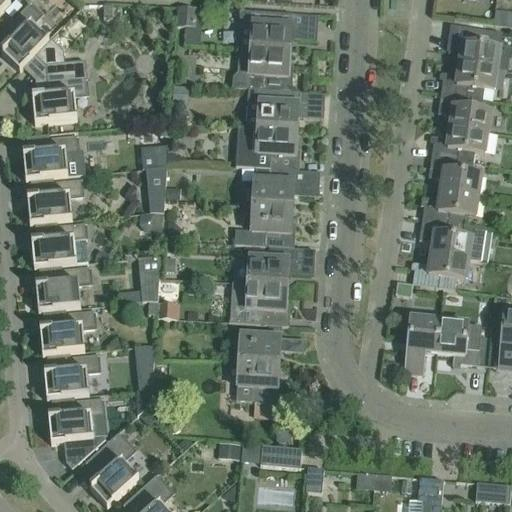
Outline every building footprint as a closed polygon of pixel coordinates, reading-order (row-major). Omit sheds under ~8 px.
[(0,0),(0,18),(11,8),(2,0),(0,0)] [(19,39),(1,57),(19,75),(34,60),(49,45),(31,28),(40,19),(28,8),(8,29),(19,39)] [(112,22),(113,9),(104,9),(103,21),(112,22)] [(186,30),(186,23),(187,11),(177,10),(176,30),(186,30)] [(197,24),(197,11),(187,11),(186,23),(197,24)] [(317,44),(318,19),(238,14),(239,15),(240,31),(239,52),(251,53),(283,55),(284,40),(290,40),(290,42),(317,44)] [(461,56),(459,68),(497,73),(500,53),(490,51),(492,39),(450,33),(447,54),(461,56)] [(50,44),(49,45),(34,60),(45,70),(48,101),(32,102),(35,128),(77,124),(75,99),(86,98),(85,84),(88,84),(86,64),(66,66),(65,56),(50,44)] [(282,70),(283,55),(251,53),(249,75),(236,74),(231,77),(230,89),(247,90),(247,93),(292,96),(293,71),(282,70)] [(494,94),(497,73),(459,68),(457,79),(441,77),(441,78),(443,78),(441,98),(483,104),(485,93),(494,94)] [(325,98),(292,96),(247,93),(245,128),(245,131),(290,134),(291,119),(297,119),(297,121),(323,123),(325,98)] [(481,115),(483,104),(441,98),(438,118),(451,120),(450,131),(488,137),(491,116),(481,115)] [(169,141),(170,128),(161,127),(160,140),(169,141)] [(290,149),(290,134),(245,131),(245,128),(237,127),(236,171),(255,172),(299,174),(300,150),(290,149)] [(485,157),(488,137),(450,131),(448,142),(432,140),(432,141),(434,141),(431,161),(473,167),(475,156),(485,157)] [(49,157),(23,160),(26,185),(68,181),(85,179),(83,154),(77,155),(76,140),(47,143),(49,157)] [(168,155),(167,166),(179,166),(179,161),(175,156),(168,155)] [(472,178),(473,167),(431,161),(428,181),(442,183),(440,195),(478,200),(481,180),(472,178)] [(167,171),(146,173),(149,206),(165,204),(167,171)] [(320,176),(299,174),(255,172),(253,210),(286,212),(287,197),(293,197),(292,199),(319,200),(320,176)] [(53,201),(27,203),(30,229),(72,225),(70,201),(82,199),(80,184),(51,187),(53,201)] [(475,220),(478,200),(440,195),(439,205),(423,203),(422,204),(425,205),(422,224),(464,230),(466,219),(475,220)] [(285,227),(286,212),(253,210),(252,233),(235,232),(234,249),(245,249),(269,251),(294,252),(295,227),(285,227)] [(163,230),(164,217),(155,217),(154,230),(163,230)] [(487,233),(464,230),(422,224),(419,244),(433,246),(431,257),(482,265),(483,253),(487,233)] [(176,227),(168,226),(167,239),(179,240),(179,232),(176,227)] [(57,245),(32,247),(34,273),(76,269),(88,267),(86,243),(84,228),(56,230),(57,245)] [(315,254),(294,252),(269,251),(269,254),(244,253),(244,262),(250,262),(248,287),(281,289),(282,274),(287,275),(287,277),(314,278),(315,254)] [(108,259),(100,255),(95,264),(99,266),(104,265),(108,259)] [(456,282),(466,283),(479,285),(482,265),(431,257),(429,269),(413,266),(413,268),(415,268),(412,288),(454,294),(456,282)] [(142,306),(149,306),(158,306),(161,261),(138,265),(142,306)] [(175,276),(176,262),(162,261),(160,275),(175,276)] [(61,288),(36,291),(38,316),(81,312),(78,288),(90,287),(89,273),(91,272),(91,271),(60,274),(61,288)] [(280,305),(281,289),(248,287),(246,313),(229,312),(229,326),(240,327),(269,329),(272,329),(281,330),(289,330),(291,305),(280,305)] [(157,319),(158,306),(149,306),(148,318),(157,319)] [(65,332),(40,334),(42,360),(85,356),(83,332),(94,331),(93,315),(64,318),(65,332)] [(511,318),(505,318),(500,372),(511,373),(511,318)] [(436,357),(439,325),(413,323),(413,322),(412,322),(406,376),(421,378),(424,356),(436,357)] [(481,329),(439,325),(436,357),(453,359),(452,370),(453,371),(454,367),(477,370),(481,329)] [(241,339),(239,365),(273,367),(272,367),(273,352),(279,352),(278,354),(305,356),(306,343),(241,339)] [(153,373),(155,351),(146,350),(134,352),(137,375),(153,373)] [(70,376),(44,378),(47,404),(89,400),(87,376),(98,375),(97,359),(68,362),(70,376)] [(273,368),(273,367),(239,365),(237,405),(280,408),(282,383),(271,382),(272,367),(273,368)] [(137,395),(137,421),(151,408),(152,395),(143,395),(139,395),(137,395)] [(74,420),(48,422),(51,448),(66,446),(68,466),(74,472),(105,445),(105,442),(93,444),(91,420),(103,418),(101,403),(73,405),(74,420)] [(257,407),(256,421),(276,422),(278,408),(257,407)] [(174,421),(165,426),(171,437),(180,432),(174,421)] [(118,438),(87,465),(101,482),(90,492),(107,511),(139,483),(123,465),(133,455),(118,438)] [(184,444),(179,449),(185,454),(193,446),(190,444),(184,444)] [(240,450),(222,448),(221,459),(239,461),(240,450)] [(300,473),(301,453),(282,451),(264,451),(264,454),(246,454),(245,467),(263,467),(263,470),(280,471),(300,473)] [(323,473),(307,472),(306,491),(322,493),(323,473)] [(164,511),(160,507),(171,498),(155,480),(124,508),(128,511),(164,511)] [(440,511),(441,504),(443,484),(419,482),(417,502),(409,501),(408,511),(440,511)] [(509,508),(511,490),(476,487),(475,506),(509,508)] [(223,499),(236,506),(236,488),(223,499)]
